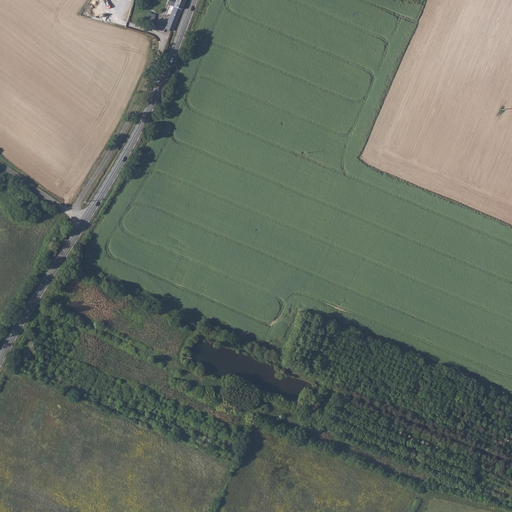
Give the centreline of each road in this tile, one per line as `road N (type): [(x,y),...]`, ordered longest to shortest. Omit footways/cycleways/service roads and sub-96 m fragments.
road 1 (track): [(511,463),(336,393),(308,414),(242,407),(40,290)]
road 2 (primary): [(194,0),(145,115),(82,223)]
road 3 (track): [(436,494),(301,430),(284,411)]
road 4 (primary): [(82,223),(0,360)]
